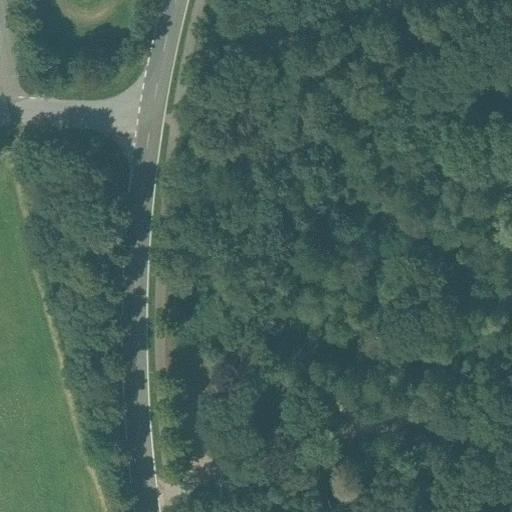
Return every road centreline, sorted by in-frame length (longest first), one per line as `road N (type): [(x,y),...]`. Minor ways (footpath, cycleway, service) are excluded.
road 1 (tertiary): [(150,111),(136,363),(154,511)]
road 2 (unclassified): [(150,111),(21,109)]
road 3 (track): [(162,436),(215,424),(207,354)]
